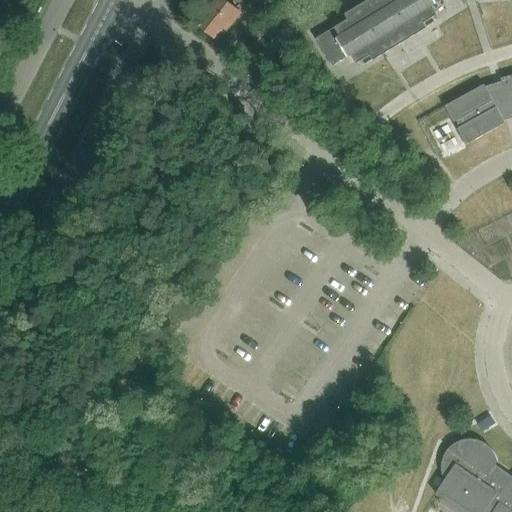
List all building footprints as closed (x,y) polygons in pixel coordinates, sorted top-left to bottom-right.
[(218,39),(240,11),(226,0),(217,0),(199,24),(218,39)] [(255,0),(251,5),(270,21),(288,0),(255,0)] [(366,0),(336,19),(339,24),(316,38),(332,65),(351,54),(357,62),(361,59),(364,65),(436,21),(433,16),(437,13),(432,5),(439,0),(366,0)] [(511,116),(511,74),(501,78),(502,81),(485,86),(484,84),(445,105),(454,121),(457,120),(460,126),(458,128),(467,144),(505,122),(504,119),(511,116)] [(199,165),(215,145),(203,135),(186,156),(199,165)] [(448,448),(445,452),(442,458),(441,464),(441,468),(442,473),(447,475),(434,493),(462,511),(511,511),(511,474),(496,463),(497,459),(496,455),(493,451),(488,446),(483,442),(479,440),(472,438),(466,438),(460,440),(453,443),(448,448)]
